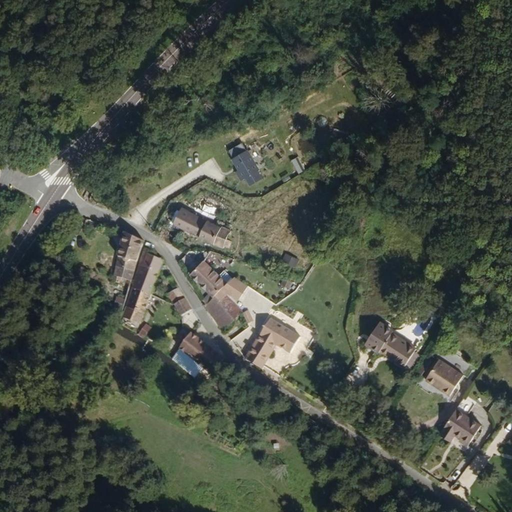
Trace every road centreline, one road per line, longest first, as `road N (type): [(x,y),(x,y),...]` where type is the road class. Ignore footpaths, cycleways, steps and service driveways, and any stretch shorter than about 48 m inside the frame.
road 1 (residential): [(51,197),(154,240),(244,368),(465,511)]
road 2 (primary): [(96,137),(228,0)]
road 3 (track): [(9,0),(18,134),(7,178)]
